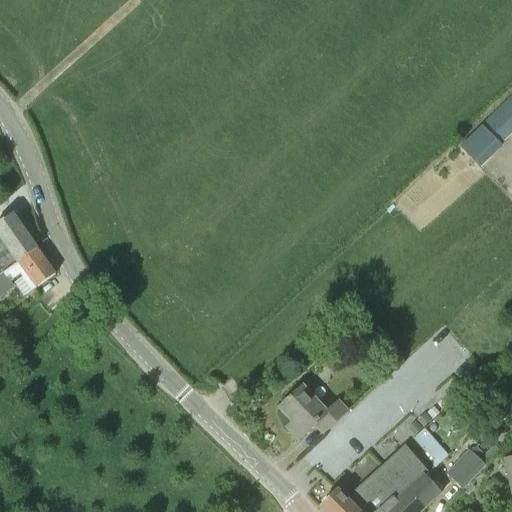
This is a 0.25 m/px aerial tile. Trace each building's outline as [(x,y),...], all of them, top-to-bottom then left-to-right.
[(511,93),(460,146),(461,147),(481,168),(502,147),(501,146),(511,134),(511,93)] [(0,242),(22,227),(12,214),(0,223),(0,242)] [(0,276),(3,273),(18,262),(37,249),(22,227),(0,242),(0,276)] [(0,276),(0,296),(14,286),(11,281),(20,274),(33,291),(56,275),(37,249),(18,262),(3,273),(0,276)] [(475,402),(490,416),(506,402),(492,386),(475,402)] [(326,412),(302,387),(288,400),(280,409),(294,423),(288,428),(299,440),(313,427),(322,436),(347,411),(338,401),(326,412)] [(380,466),(403,491),(423,475),(427,471),(404,445),(380,466)] [(487,464),(501,450),(496,446),(482,459),(487,464)] [(486,466),(469,450),(458,460),(459,462),(446,474),(462,490),(486,466)] [(380,466),(357,488),(375,508),(390,496),(394,499),(403,491),(380,466)] [(375,508),(379,511),(420,511),(441,493),(423,475),(403,491),(394,499),(390,496),(375,508)] [(320,508),(324,511),(371,511),(375,508),(357,488),(347,497),(339,488),(320,508)]
